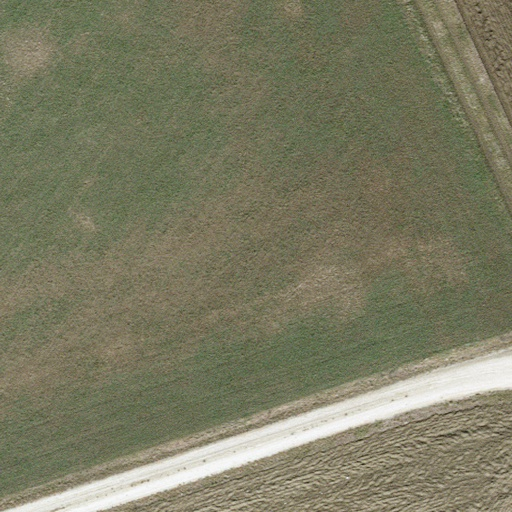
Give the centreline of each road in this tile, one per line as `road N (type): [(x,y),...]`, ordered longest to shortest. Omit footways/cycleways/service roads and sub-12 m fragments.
road 1 (track): [(71,511),(511,371)]
road 2 (track): [(511,192),(430,0)]
